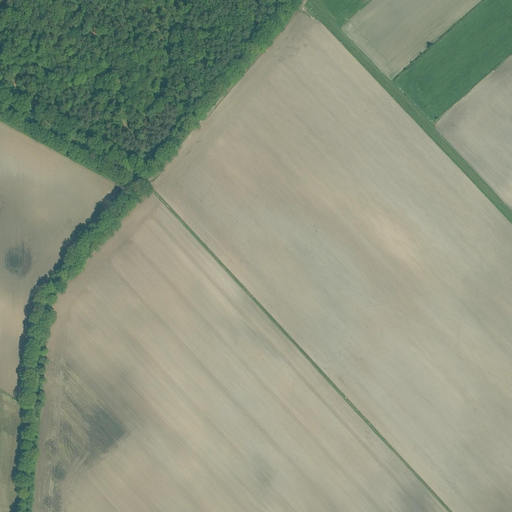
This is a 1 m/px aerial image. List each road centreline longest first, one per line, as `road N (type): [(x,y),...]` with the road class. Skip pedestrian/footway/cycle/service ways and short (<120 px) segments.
road 1 (track): [(26,511),(46,300),(143,180)]
road 2 (track): [(511,213),(313,0)]
road 3 (track): [(305,0),(154,178),(143,180)]
road 4 (track): [(143,180),(0,100)]
